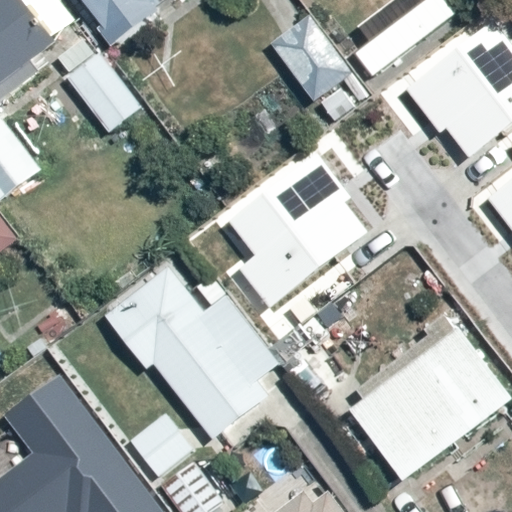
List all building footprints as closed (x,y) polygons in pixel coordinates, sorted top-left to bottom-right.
[(58,0),(0,0),(0,204),(44,174),(0,109),(0,101),(52,66),(41,49),(76,25),(58,0)] [(173,0),(90,0),(124,40),(173,0)] [(372,100),(355,74),(315,16),(272,45),(330,129),(364,106),(372,100)] [(142,110),(100,53),(68,77),(110,134),(142,110)] [(511,124),(498,106),(470,126),(493,158),(511,184),(511,124)] [(0,254),(18,240),(0,217),(0,254)] [(269,355),(271,353),(213,277),(189,295),(169,269),(106,318),(146,370),(154,364),(183,402),(129,443),(160,483),(214,442),(269,399),(257,384),(278,367),(269,355)] [(511,275),(491,291),(511,318),(511,275)] [(311,415),(379,507),(468,441),(486,466),(511,447),(511,412),(508,407),(511,404),(511,397),(463,331),(462,330),(461,329),(449,313),(423,333),(428,340),(363,388),(335,351),(327,357),(298,318),(290,324),(273,301),(254,315),(272,339),(268,342),(318,410),(311,415)] [(196,456),(160,483),(182,511),(219,511),(232,503),(196,456)] [(341,511),(317,481),(277,511),(341,511)]
